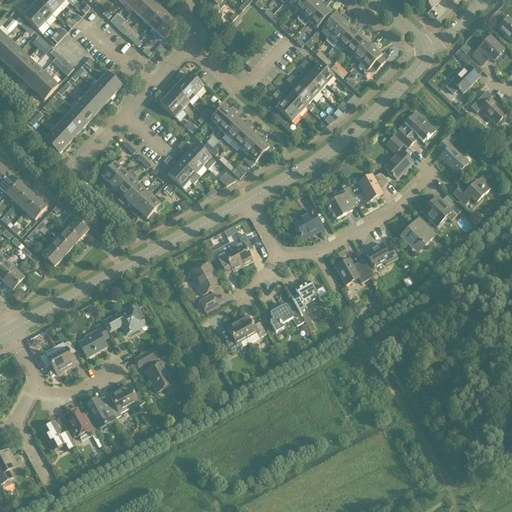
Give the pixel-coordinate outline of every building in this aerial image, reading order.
[(40,0),(38,3),(53,16),(60,9),(50,0),(40,0)] [(50,0),(60,9),(67,1),(65,0),(50,0)] [(131,0),(127,5),(134,12),(145,0),(131,0)] [(153,2),(150,0),(145,0),(134,12),(142,19),(157,2),(155,0),(153,2)] [(225,0),(209,0),(212,2),(205,10),(214,18),(223,8),(220,5),(225,0)] [(301,0),(294,8),(302,15),(315,0),(301,0)] [(315,0),(302,15),(297,21),(304,27),(309,22),(326,3),(324,1),(320,5),(315,0)] [(439,3),(436,0),(421,0),(432,10),(439,3)] [(159,5),(157,2),(142,19),(149,26),(163,12),(157,7),(159,5)] [(257,2),(254,6),(260,11),(263,7),(257,2)] [(53,16),(38,3),(33,8),(31,6),(29,8),(46,24),(53,16)] [(326,3),(309,22),(317,29),(331,14),(325,9),(329,5),(326,3)] [(248,6),(245,4),(239,10),(242,13),(248,6)] [(97,5),(94,8),(100,13),(103,10),(97,5)] [(87,7),(82,12),(85,15),(90,10),(87,7)] [(46,24),(29,8),(27,10),(29,12),(23,18),(38,32),(46,24)] [(270,19),(273,16),(267,11),(264,15),(270,19)] [(106,12),(103,16),(108,21),(111,18),(106,12)] [(168,16),(163,12),(149,26),(157,33),(172,16),(170,14),(168,16)] [(19,20),(13,14),(10,18),(16,23),(19,20)] [(235,14),(229,20),(232,23),(238,17),(235,14)] [(331,36),(348,17),(345,15),(342,19),(336,14),(323,29),(331,36)] [(118,30),(124,23),(125,22),(117,15),(110,23),(118,30)] [(172,16),(157,33),(165,40),(178,26),(172,20),(174,18),(172,16)] [(273,16),(270,19),(275,25),(278,22),(273,16)] [(350,19),(348,17),(331,36),(338,43),(352,28),(347,23),(350,19)] [(76,24),(73,22),(69,19),(65,23),(68,27),(71,30),(76,24)] [(511,23),(510,21),(499,31),(511,44),(511,23)] [(132,31),(124,23),(118,30),(126,37),(132,31)] [(285,33),(288,30),(282,25),(279,28),(285,33)] [(34,34),(28,28),(25,32),(31,37),(34,34)] [(357,33),(352,28),(338,43),(345,50),(363,31),(360,29),(357,33)] [(56,34),(62,40),(67,34),(64,31),(63,32),(60,29),(56,34)] [(288,30),(285,33),(290,38),(293,35),(288,30)] [(132,31),(126,37),(133,44),(136,41),(139,37),(132,31)] [(363,31),(345,50),(353,57),(367,42),(362,37),(365,33),(363,31)] [(62,40),(56,34),(51,40),(54,42),(57,45),(62,40)] [(0,58),(13,45),(5,38),(0,44),(0,58)] [(44,42),(38,38),(35,41),(40,46),(44,42)] [(490,38),(472,56),(482,66),(489,59),(494,63),(504,52),(490,38)] [(136,41),(133,44),(138,49),(141,46),(136,41)] [(304,46),(305,46),(299,41),(296,44),(302,49),(304,46)] [(49,48),(49,47),(44,42),(40,46),(40,47),(44,50),(46,51),(49,48)] [(367,42),(353,57),(360,64),(378,45),(375,43),(372,47),(367,42)] [(304,46),(310,51),(313,48),(307,43),(305,46),(304,46)] [(13,45),(0,58),(0,60),(5,64),(3,66),(5,69),(21,52),(13,45)] [(380,47),(378,45),(360,64),(366,69),(364,71),(364,75),(374,75),(386,62),(381,58),(382,56),(376,50),(380,47)] [(465,45),(460,51),(465,55),(470,50),(465,45)] [(146,50),(143,53),(148,58),(151,55),(146,50)] [(459,51),(455,56),(461,61),(465,57),(459,51)] [(28,59),(21,52),(5,69),(7,71),(9,69),(14,74),(28,59)] [(55,60),(58,56),(53,52),(50,55),(55,60)] [(321,62),(324,58),(319,53),(315,57),(321,62)] [(58,56),(55,60),(61,65),(64,62),(58,56)] [(330,63),(324,58),(321,62),(327,67),(330,63)] [(36,66),(28,59),(14,74),(19,78),(18,81),(20,83),(36,66)] [(91,59),(85,65),(89,68),(94,62),(91,59)] [(306,61),(304,64),(327,85),(334,77),(319,64),(315,68),(306,61)] [(451,83),(446,89),(453,97),(458,91),(463,95),(479,78),(478,77),(482,73),(471,62),(451,83)] [(327,85),(304,64),(301,66),(310,74),(305,79),(320,93),(327,85)] [(336,76),(342,69),(336,64),(330,70),(336,76)] [(43,73),(36,66),(20,83),(22,85),(24,83),(29,87),(43,73)] [(65,69),(61,73),(67,78),(74,71),(68,66),(65,69)] [(81,69),(77,74),(80,77),(82,79),(87,74),(85,72),(81,69)] [(347,74),(342,69),(336,76),(342,81),(347,74)] [(43,73),(29,87),(34,92),(32,95),(35,97),(51,80),(43,73)] [(80,77),(77,74),(71,80),(74,83),(80,77)] [(108,74),(100,82),(116,95),(120,90),(122,92),(125,89),(108,74)] [(182,78),(180,80),(197,96),(204,88),(189,75),(184,80),(182,78)] [(320,93),(305,79),(301,84),(292,76),(290,79),(313,100),(320,93)] [(313,100),(290,79),(287,81),(296,89),(291,94),(311,112),(313,110),(308,106),(313,100)] [(58,87),(51,80),(35,97),(37,99),(39,97),(45,102),(58,87)] [(197,96),(180,80),(178,82),(180,84),(175,90),(190,103),(197,96)] [(349,81),(346,85),(352,90),(355,86),(349,81)] [(100,82),(94,89),(111,105),(113,103),(110,101),(116,95),(100,82)] [(66,92),(63,88),(57,95),(61,98),(66,92)] [(111,105),(94,89),(87,97),(101,110),(106,105),(109,107),(111,105)] [(190,103),(175,90),(170,95),(167,93),(166,95),(182,111),(190,103)] [(311,112),(291,94),(287,99),(278,91),(276,93),(300,115),(305,109),(310,113),(311,112)] [(486,92),(470,108),(477,114),(480,111),(496,126),(506,115),(491,100),(492,98),(486,92)] [(300,115),(276,93),(274,96),(282,104),(277,110),(292,123),(300,115)] [(182,111),(166,95),(164,97),(166,100),(161,105),(175,118),(182,111)] [(101,110),(87,97),(80,104),(97,120),(99,117),(97,115),(101,110)] [(213,98),(210,101),(214,104),(211,107),(215,110),(220,104),(217,101),(216,101),(213,98)] [(351,100),(346,104),(351,108),(355,103),(351,100)] [(52,107),(49,103),(43,109),(47,113),(52,107)] [(343,103),(338,108),(343,113),(348,108),(343,103)] [(80,104),(73,111),(88,125),(92,120),(94,122),(97,120),(80,104)] [(458,104),(454,108),(458,112),(462,108),(458,104)] [(218,128),(235,110),(233,108),(230,111),(224,106),(210,121),(218,128)] [(337,109),(330,117),(335,121),(336,120),(342,114),(337,109)] [(235,110),(218,128),(226,135),(239,120),(234,116),(237,112),(235,110)] [(73,111),(66,119),(83,135),(85,132),(83,130),(88,125),(73,111)] [(493,128),(495,127),(480,112),(479,113),(493,128)] [(35,118),(39,122),(43,117),(39,113),(35,118)] [(399,132),(395,136),(408,149),(419,139),(423,143),(426,140),(427,141),(436,132),(417,113),(405,125),(408,128),(401,134),(399,132)] [(207,119),(203,116),(198,122),(201,125),(207,119)] [(329,117),(324,122),(329,126),(333,122),(329,117)] [(39,122),(35,118),(29,124),(33,128),(39,122)] [(66,119),(59,126),(73,140),(78,135),(81,137),(83,135),(66,119)] [(244,125),(239,120),(226,135),(233,142),(250,124),(248,122),(244,125)] [(250,124),(233,142),(240,149),(254,134),(249,129),(252,126),(250,124)] [(321,124),(316,128),(321,132),(325,128),(321,124)] [(73,140),(59,126),(52,134),(69,150),(71,148),(68,145),(73,140)] [(193,126),(188,132),(192,135),(197,129),(193,126)] [(69,150),(52,134),(44,142),(59,156),(64,150),(67,152),(69,150)] [(260,139),(254,134),(240,149),(248,156),(265,137),(263,135),(260,139)] [(197,135),(194,139),(200,144),(203,140),(197,135)] [(207,143),(213,148),(219,142),(213,136),(207,143)] [(267,139),(265,137),(248,156),(256,163),(270,148),(264,143),(267,139)] [(397,156),(384,169),(397,181),(413,165),(399,151),(404,146),(395,137),(387,146),(397,156)] [(445,140),(437,148),(443,154),(439,157),(458,175),(468,164),(450,147),(451,146),(445,140)] [(204,166),(209,170),(216,163),(211,159),(197,145),(192,150),(183,142),(181,145),(204,166)] [(125,144),(122,147),(132,156),(135,153),(130,148),(125,144)] [(212,150),(212,149),(207,144),(203,148),(209,153),(212,150)] [(204,166),(181,145),(178,147),(187,156),(183,160),(197,174),(204,166)] [(215,146),(212,149),(212,150),(209,153),(215,158),(218,154),(216,152),(218,149),(215,146)] [(142,165),(145,162),(140,157),(137,160),(142,165)] [(197,174),(183,160),(178,165),(169,157),(167,160),(190,181),(195,186),(202,178),(197,174)] [(106,189),(123,171),(118,166),(123,161),(120,158),(102,178),(107,183),(103,187),(106,189)] [(224,167),(227,163),(222,158),(218,162),(224,167)] [(190,181),(167,160),(164,162),(173,171),(168,176),(183,189),(190,181)] [(150,167),(145,162),(142,165),(148,170),(150,167)] [(227,163),(224,167),(230,172),(233,168),(227,163)] [(3,168),(1,166),(0,167),(0,185),(10,175),(3,168)] [(127,175),(123,171),(106,189),(108,191),(112,188),(117,192),(131,178),(133,175),(130,172),(127,175)] [(155,182),(160,176),(155,171),(151,174),(156,178),(153,180),(155,182)] [(227,188),(235,181),(228,172),(220,179),(227,188)] [(237,172),(234,176),(239,181),(243,177),(237,172)] [(372,176),(359,183),(369,202),(383,195),(379,189),(383,187),(384,188),(389,182),(381,174),(373,178),(372,176)] [(10,175),(0,185),(0,189),(7,196),(19,183),(12,177),(10,175)] [(160,176),(155,182),(156,183),(159,181),(163,184),(166,181),(160,176)] [(460,187),(453,194),(465,206),(472,199),(477,204),(494,187),(483,177),(477,183),(477,182),(476,183),(474,180),(464,190),(460,187)] [(138,184),(131,178),(117,192),(122,197),(119,201),(121,203),(138,184)] [(22,186),(19,183),(7,196),(17,204),(28,192),(22,186)] [(146,191),(138,184),(121,203),(123,205),(127,202),(132,206),(146,191)] [(170,185),(163,192),(169,197),(175,190),(170,185)] [(146,191),(132,206),(137,211),(133,215),(136,217),(153,198),(148,194),(152,190),(149,188),(146,191)] [(344,196),(327,205),(332,215),(333,214),(337,220),(353,212),(352,210),(358,207),(348,189),(342,192),(344,196)] [(28,192),(17,204),(26,213),(38,200),(31,194),(28,192)] [(153,198),(136,217),(138,219),(142,215),(147,220),(148,219),(151,223),(153,222),(157,218),(157,216),(153,213),(164,202),(161,199),(158,203),(153,198)] [(312,198),(306,202),(312,212),(318,209),(312,198)] [(437,198),(422,214),(436,228),(446,218),(451,222),(462,212),(449,199),(444,204),(437,198)] [(40,202),(38,200),(26,213),(35,221),(47,209),(40,202)] [(185,202),(179,205),(181,211),(188,207),(185,202)] [(59,205),(53,211),(56,215),(62,208),(59,205)] [(314,212),(294,224),(304,242),(324,230),(314,212)] [(50,214),(44,221),(48,224),(54,217),(50,214)] [(72,215),(63,225),(80,240),(87,233),(89,231),(72,215)] [(4,218),(1,222),(7,228),(10,224),(4,218)] [(42,223),(36,230),(39,233),(45,226),(42,223)] [(414,224),(401,238),(412,249),(418,243),(422,246),(428,239),(430,241),(435,236),(424,225),(420,230),(414,224)] [(67,229),(59,238),(72,249),(78,243),(80,240),(63,225),(62,225),(67,229)] [(13,227),(10,230),(16,236),(19,233),(13,227)] [(234,228),(224,232),(227,238),(237,233),(234,228)] [(6,232),(2,235),(9,241),(12,238),(6,232)] [(33,232),(27,239),(30,242),(37,235),(33,232)] [(242,244),(233,249),(244,267),(253,263),(246,250),(252,247),(246,236),(240,239),(242,244)] [(256,236),(250,240),(253,245),(259,242),(256,236)] [(72,249),(59,238),(50,247),(63,258),(69,252),(72,249)] [(14,240),(11,244),(18,250),(21,246),(14,240)] [(382,245),(368,253),(370,257),(368,258),(374,269),(385,263),(386,266),(398,259),(392,248),(385,252),(382,245)] [(63,258),(50,247),(42,256),(54,268),(61,261),(63,258)] [(24,249),(21,253),(22,254),(21,255),(26,259),(30,255),(24,249)] [(244,267),(233,249),(224,254),(222,249),(215,253),(221,264),(227,261),(234,273),(244,267)] [(33,257),(30,260),(36,266),(40,263),(33,257)] [(350,261),(336,268),(346,286),(358,279),(361,284),(372,278),(370,276),(362,261),(353,266),(350,261)] [(6,262),(0,268),(0,279),(1,280),(3,283),(15,270),(6,262)] [(209,263),(193,272),(201,285),(197,287),(202,297),(219,288),(214,279),(217,277),(209,263)] [(25,279),(15,270),(3,283),(11,290),(13,292),(25,279)] [(297,294),(292,297),(294,301),(302,317),(308,314),(304,306),(319,298),(321,302),(328,298),(322,286),(314,290),(310,282),(295,290),(297,294)] [(15,293),(12,296),(18,303),(22,300),(15,293)] [(213,295),(199,302),(207,317),(220,310),(219,307),(220,307),(213,295)] [(274,320),(270,322),(276,333),(283,329),(281,326),(293,319),(297,327),(303,324),(295,309),(289,312),(286,306),(271,314),(274,320)] [(117,316),(104,322),(110,333),(122,326),(127,335),(146,325),(136,307),(118,317),(117,316)] [(237,322),(247,339),(249,344),(266,335),(260,323),(253,327),(247,317),(237,322)] [(247,339),(237,322),(227,328),(233,338),(226,342),(233,355),(238,352),(237,350),(242,347),(241,343),(247,339)] [(86,340),(79,344),(88,359),(108,348),(104,341),(109,338),(102,325),(97,328),(98,331),(85,339),(86,340)] [(63,344),(55,348),(67,371),(76,365),(71,355),(75,352),(69,342),(64,345),(63,344)] [(67,371),(55,348),(45,354),(46,355),(41,357),(47,368),(52,365),(58,375),(67,371)] [(154,350),(135,360),(139,368),(146,365),(149,370),(148,371),(154,383),(152,384),(157,393),(174,385),(162,363),(154,367),(151,362),(159,358),(154,350)] [(119,391),(129,409),(138,404),(139,407),(145,403),(139,393),(134,396),(128,385),(119,391)] [(129,409),(119,391),(110,396),(115,406),(110,409),(115,419),(121,416),(120,414),(129,409)] [(115,419),(110,409),(109,409),(104,399),(97,402),(96,400),(87,405),(100,429),(116,420),(115,420),(115,419)] [(76,411),(66,417),(78,438),(87,433),(90,438),(96,435),(86,417),(81,420),(76,411)] [(55,422),(43,429),(47,436),(45,437),(49,443),(50,443),(55,451),(64,446),(67,452),(76,447),(68,433),(62,436),(55,422)] [(0,468),(0,469),(0,468),(0,482),(1,485),(13,478),(9,471),(16,468),(11,459),(13,458),(9,451),(0,455),(0,468)]
